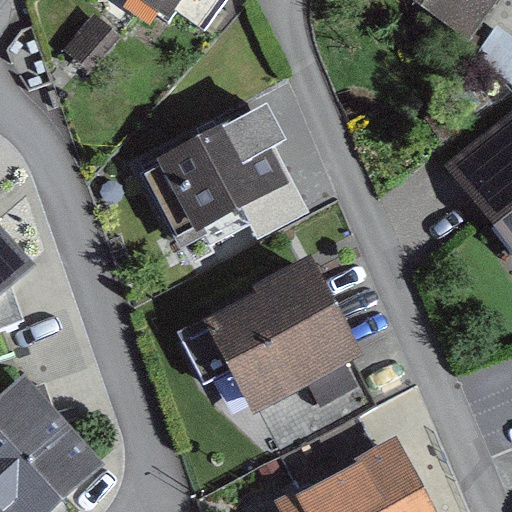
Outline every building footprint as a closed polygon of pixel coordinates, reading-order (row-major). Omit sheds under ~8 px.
[(153,0),(168,10),(175,0),(153,0)] [(490,0),(419,0),(467,33),(490,0)] [(113,37),(98,23),(71,51),(87,66),(113,37)] [(247,126),(163,169),(197,235),(281,192),(247,126)] [(511,129),(458,170),(511,240),(511,129)] [(0,254),(0,291),(18,276),(0,254)] [(308,277),(214,326),(257,408),(351,360),(308,277)] [(36,359),(0,392),(0,511),(62,511),(125,454),(36,359)] [(414,511),(388,461),(287,511),(414,511)]
